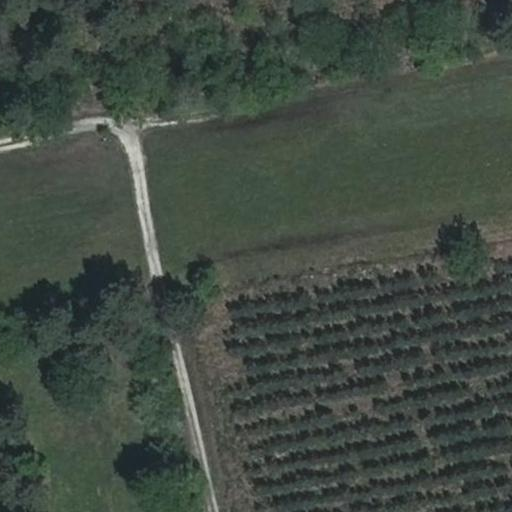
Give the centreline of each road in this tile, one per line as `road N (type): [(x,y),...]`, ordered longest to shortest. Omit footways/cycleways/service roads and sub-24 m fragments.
road 1 (track): [(0,147),(511,64)]
road 2 (track): [(116,129),(207,511)]
